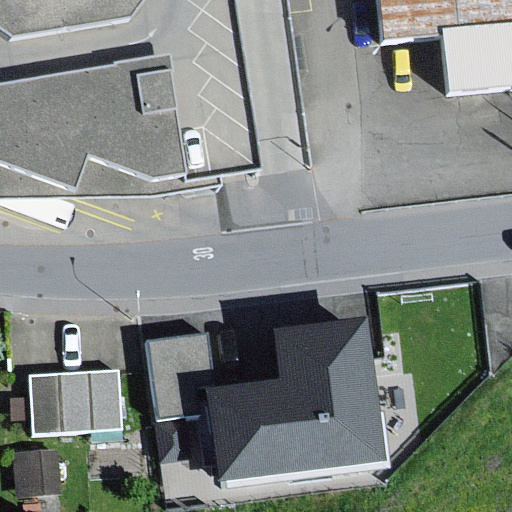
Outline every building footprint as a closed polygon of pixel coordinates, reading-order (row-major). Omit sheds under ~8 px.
[(0,0),(0,173),(85,207),(96,172),(158,197),(270,185),(316,179),(290,0),(0,0)] [(511,25),(511,0),(382,0),(386,36),(450,31),(511,25)] [(511,25),(450,31),(457,103),(511,96),(511,25)] [(373,327),(278,339),(286,398),(219,406),(230,496),(393,475),(373,327)] [(207,340),(147,348),(157,425),(200,420),(197,391),(213,389),(207,340)] [(120,375),(35,380),(38,438),(123,434),(120,375)] [(186,428),(157,431),(161,467),(190,464),(186,428)] [(60,456),(15,459),(18,501),(63,498),(60,456)]
